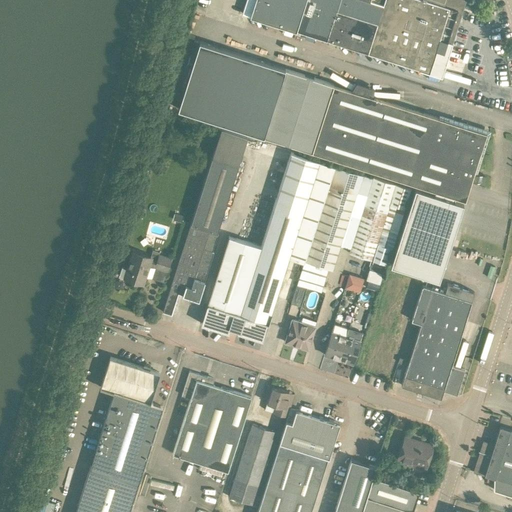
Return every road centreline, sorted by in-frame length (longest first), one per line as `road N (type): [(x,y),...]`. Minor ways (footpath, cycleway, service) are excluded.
road 1 (unclassified): [(469,422),(98,313)]
road 2 (unclassified): [(469,422),(511,286)]
